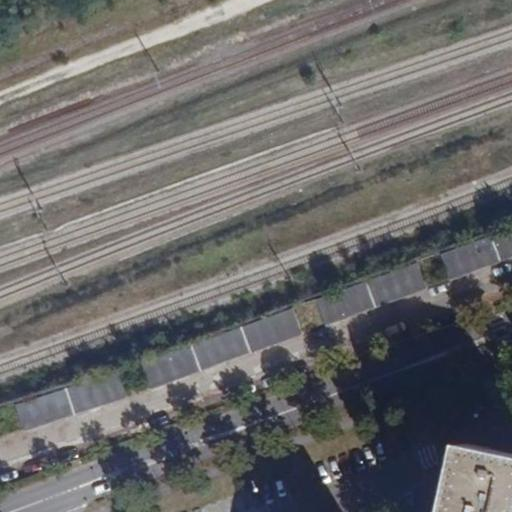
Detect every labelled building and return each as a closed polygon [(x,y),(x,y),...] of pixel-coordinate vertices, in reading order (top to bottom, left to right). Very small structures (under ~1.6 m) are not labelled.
[(511,229),(442,255),(452,280),(511,257),(511,229)] [(317,300),(326,326),(428,288),(419,263),(317,300)] [(302,334),(293,309),(142,364),(151,389),(302,334)] [(16,405),(25,431),(127,397),(119,372),(16,405)] [(511,385),(507,372),(485,380),(495,409),(511,402),(511,385)] [(453,511),(511,511),(511,453),(468,444),(453,511)]
